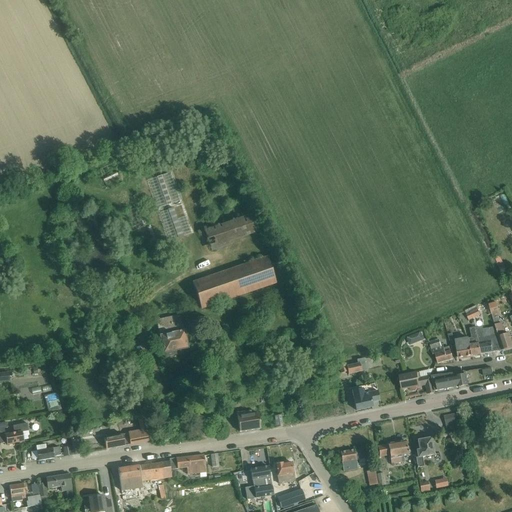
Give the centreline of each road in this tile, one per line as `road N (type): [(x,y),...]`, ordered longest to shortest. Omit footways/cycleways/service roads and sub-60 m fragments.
road 1 (residential): [(0,475),(297,429)]
road 2 (unclassified): [(297,429),(511,385)]
road 3 (unknown): [(142,327),(168,401),(199,446)]
